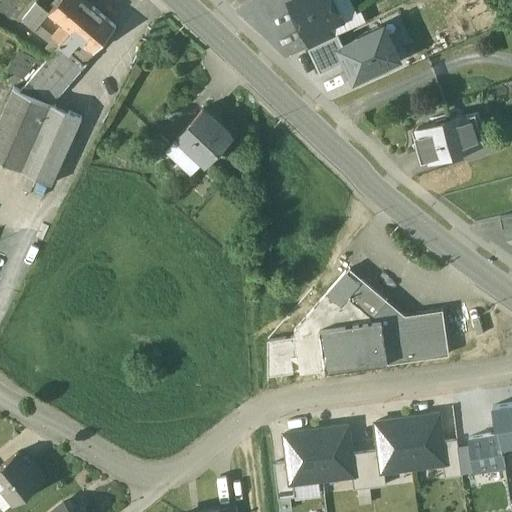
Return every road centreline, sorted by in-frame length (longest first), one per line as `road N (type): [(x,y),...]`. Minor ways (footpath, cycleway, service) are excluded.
road 1 (tertiary): [(511,299),(346,166),(168,0)]
road 2 (residential): [(511,371),(278,406),(235,428),(186,470),(156,481)]
road 3 (residential): [(0,399),(156,481)]
